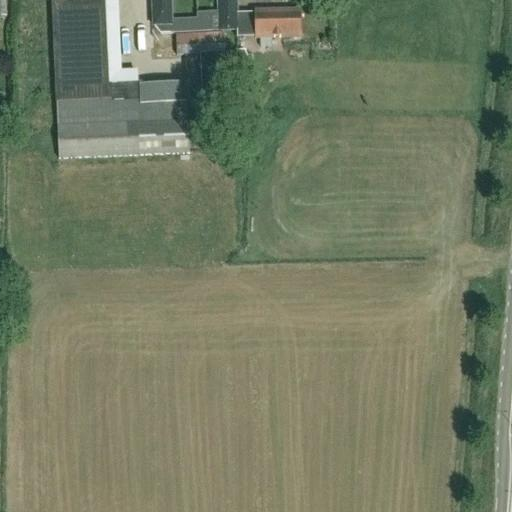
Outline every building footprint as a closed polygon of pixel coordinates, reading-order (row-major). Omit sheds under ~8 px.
[(52,0),(60,161),(190,155),(188,104),(190,104),(189,86),(142,88),(142,85),(109,87),(106,22),(114,21),(113,0),(52,0)] [(170,0),(154,0),(156,27),(155,29),(161,35),(171,35),(171,26),(172,26),(170,0)] [(236,0),(219,0),(221,31),(237,31),(236,0)] [(300,14),(256,15),(257,40),(301,39),(300,14)] [(185,35),(186,54),(197,54),(196,34),(185,35)]
